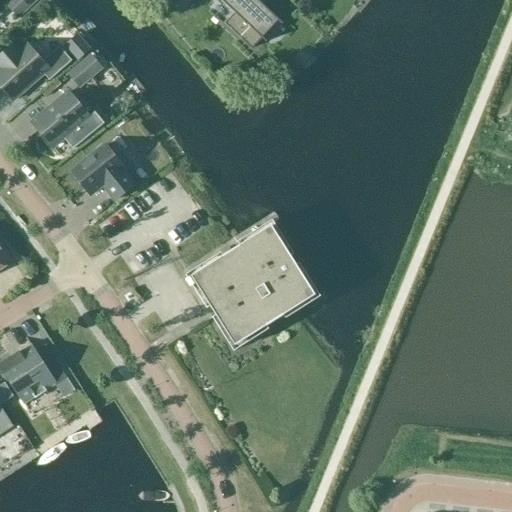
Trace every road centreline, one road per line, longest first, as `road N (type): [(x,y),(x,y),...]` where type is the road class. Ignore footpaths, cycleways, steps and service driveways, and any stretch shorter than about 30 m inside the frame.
road 1 (residential): [(228,511),(195,433),(80,264)]
road 2 (residential): [(80,264),(0,166)]
road 3 (residential): [(399,511),(405,498),(426,491),(511,501)]
